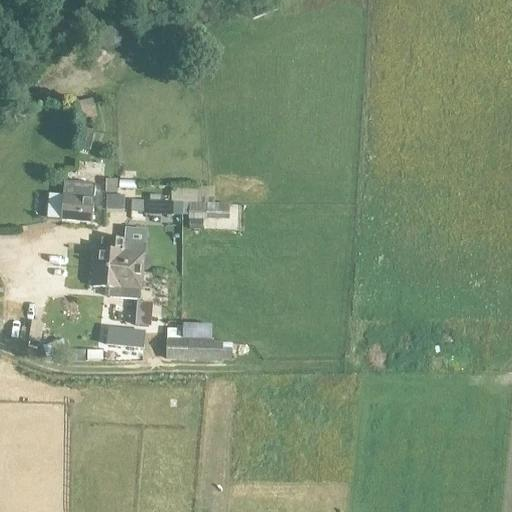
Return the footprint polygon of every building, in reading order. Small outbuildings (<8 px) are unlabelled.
[(107,54),(128,45),(119,24),(98,34),(107,54)] [(90,152),(95,132),(84,130),(79,149),(90,152)] [(118,176),(117,188),(134,189),(135,177),(118,176)] [(117,181),(105,181),(105,195),(117,195),(117,181)] [(62,221),(92,224),(95,186),(65,184),(62,221)] [(145,202),(144,215),(182,217),(182,204),(170,203),(145,202)] [(96,251),(94,270),(111,271),(112,266),(124,267),(123,273),(143,274),(143,272),(147,272),(151,270),(152,261),(148,258),(144,258),(144,255),(126,254),(127,242),(108,240),(108,241),(102,241),(101,252),(96,251)] [(111,271),(94,270),(93,289),(141,292),(143,274),(123,273),(124,267),(112,266),(111,271)] [(142,323),(106,320),(105,335),(141,338),(142,323)] [(63,339),(42,346),(46,358),(67,350),(63,339)] [(222,364),(223,343),(187,341),(188,363),(222,364)] [(67,351),(67,363),(85,363),(85,351),(67,351)] [(87,361),(103,361),(103,351),(87,351),(87,361)]
